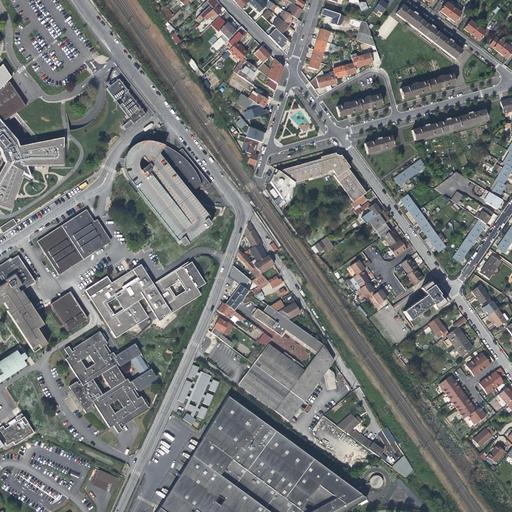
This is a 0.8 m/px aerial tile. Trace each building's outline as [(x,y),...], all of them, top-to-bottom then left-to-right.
[(214,0),(210,0),(206,4),(209,7),(207,9),(198,18),(201,21),(206,16),(212,11),(212,10),(218,4),(215,1),(214,0)] [(240,0),(236,4),(238,6),(240,8),(247,1),(248,0),(240,0)] [(251,0),(249,3),(259,13),(266,7),(260,1),(260,0),(251,0)] [(304,4),(298,0),(288,0),(287,2),(300,10),(302,8),(304,4)] [(387,6),(389,7),(394,0),(389,0),(386,5),(384,4),(383,3),(385,2),(382,0),(381,0),(372,12),(375,15),(378,11),(381,14),(387,6)] [(302,11),(300,10),(287,2),(285,4),(289,7),(291,8),(288,14),(292,17),(296,19),(299,15),(302,11)] [(364,3),(358,3),(359,6),(362,12),(368,9),(365,3),(364,3)] [(443,14),(447,17),(453,9),(446,3),(440,11),(443,14)] [(457,4),(453,9),(447,17),(450,19),(454,22),(460,14),(458,12),(462,8),(457,4)] [(248,16),(254,22),(259,16),(250,6),(244,12),(248,16)] [(402,6),(395,14),(416,31),(423,22),(415,16),(416,15),(415,14),(413,13),(412,14),(402,6)] [(164,8),(160,13),(158,14),(165,25),(166,24),(173,17),(164,8)] [(214,8),(212,11),(206,16),(209,19),(210,18),(213,21),(220,13),(218,11),(214,8)] [(273,13),(269,10),(262,17),(265,20),(273,13)] [(344,17),(323,10),(321,15),(332,19),(331,23),(334,24),(334,25),(336,26),(338,26),(342,24),(344,17)] [(278,18),(278,19),(283,22),(285,24),(287,26),(290,22),(289,22),(290,20),(292,17),(288,14),(285,12),(283,11),(278,18)] [(219,18),(211,26),(218,33),(219,32),(226,25),(223,21),(219,18)] [(288,27),(287,26),(285,24),(283,22),(278,19),(278,18),(271,26),(275,29),(281,35),(284,31),(288,27)] [(466,32),(471,35),(477,27),(470,21),(463,30),(466,32)] [(430,28),(423,22),(416,31),(434,44),(440,36),(433,30),(434,29),(432,27),(431,26),(430,28)] [(356,41),(375,47),(370,33),(366,24),(362,23),(356,41)] [(228,41),(236,33),(232,29),(227,24),(226,25),(219,32),(228,41)] [(480,24),(477,27),(471,35),(475,39),(479,42),(486,33),(483,31),(486,28),(480,24)] [(281,35),(275,29),(268,36),(280,49),(283,46),(285,44),(289,48),(290,43),(281,35)] [(316,40),(317,40),(326,43),(330,33),(321,30),(319,34),(319,35),(318,35),(316,40)] [(171,35),(177,44),(181,41),(175,32),(171,35)] [(239,34),(229,44),(230,45),(227,48),(230,50),(231,49),(232,47),(236,44),(242,38),(240,35),(239,34)] [(448,41),(440,36),(434,44),(455,60),(461,52),(451,44),(452,43),(450,41),(449,40),(448,41)] [(218,50),(226,42),(221,37),(217,40),(218,41),(213,45),(218,50)] [(492,48),(498,53),(504,44),(495,37),(489,46),(492,48)] [(313,50),(314,50),(323,53),(326,43),(317,40),(316,44),(316,46),(315,45),(313,50)] [(239,47),(236,44),(232,47),(231,49),(230,50),(229,51),(240,62),(242,60),(247,54),(243,49),(242,50),(239,47)] [(511,51),(511,49),(504,44),(498,53),(502,56),(506,59),(511,51)] [(254,55),(263,64),(264,64),(270,57),(263,50),(261,48),(254,55)] [(320,63),(323,53),(314,50),(312,55),(311,55),(310,60),(320,63)] [(225,60),(231,54),(227,51),(222,56),(225,60)] [(379,58),(377,51),(374,53),(369,54),(369,53),(361,55),(364,65),(370,63),(372,63),(371,61),(379,58)] [(356,57),(351,58),(353,63),(354,68),(359,67),(359,66),(364,65),(361,55),(356,57)] [(249,79),(256,70),(242,60),(240,62),(237,66),(232,73),(235,75),(244,63),(247,65),(243,71),(238,77),(249,84),(252,81),(249,79)] [(317,71),(320,63),(310,60),(308,66),(306,71),(313,73),(314,70),(317,71)] [(271,70),(268,79),(271,80),(277,85),(280,76),(283,69),(274,61),(271,70)] [(356,72),(354,68),(353,63),(343,66),(345,76),(350,75),(350,74),(356,72)] [(0,150),(5,163),(0,171),(0,205),(9,209),(20,176),(21,176),(22,173),(31,178),(26,166),(27,166),(27,165),(62,164),(61,138),(19,146),(16,140),(1,122),(0,121),(0,88),(6,82),(11,77),(2,64),(0,66),(0,150)] [(264,64),(263,64),(260,67),(257,70),(259,72),(268,79),(271,70),(264,64)] [(340,77),(345,76),(343,66),(332,69),(334,74),(335,78),(340,76),(340,77)] [(194,74),(198,81),(204,76),(198,70),(194,74)] [(254,79),(259,72),(257,70),(256,70),(249,79),(252,81),(254,79)] [(322,71),(309,83),(314,90),(323,88),(326,87),(326,86),(324,77),(322,71)] [(336,84),(335,78),(334,74),(324,77),(326,86),(332,84),(332,85),(336,84)] [(442,89),(455,85),(452,75),(442,78),(442,77),(438,78),(438,79),(426,82),(429,92),(442,89)] [(119,79),(106,89),(130,120),(122,126),(125,130),(146,114),(119,79)] [(276,90),(277,85),(271,80),(268,84),(276,90)] [(0,121),(1,122),(24,106),(9,82),(7,83),(6,82),(0,88),(0,121)] [(416,96),(429,92),(426,82),(416,85),(416,84),(412,85),(412,86),(400,90),(402,100),(416,96)] [(251,96),(249,100),(261,107),(263,109),(265,105),(264,104),(265,102),(266,101),(265,100),(267,97),(257,90),(255,94),(258,96),(256,99),(251,96)] [(260,108),(261,107),(249,100),(241,95),(237,102),(249,110),(246,113),(248,119),(248,120),(258,116),(267,112),(267,111),(265,110),(263,110),(264,111),(262,112),(260,108)] [(365,99),(357,102),(360,112),(370,109),(382,106),(379,96),(369,98),(369,97),(365,98),(365,99)] [(511,99),(509,100),(499,103),(501,109),(503,114),(511,111),(511,99)] [(349,115),(360,112),(357,102),(348,104),(347,103),(343,104),(344,105),(336,108),(339,118),(349,115)] [(466,116),(457,118),(460,129),(484,123),(481,112),(468,115),(468,114),(465,115),(466,116)] [(240,129),(247,124),(242,118),(235,122),(240,129)] [(445,122),(436,124),(439,135),(460,129),(457,118),(448,121),(447,120),(445,121),(445,122)] [(415,141),(439,135),(436,124),(427,126),(427,125),(425,126),(426,127),(412,131),(415,141)] [(245,138),(261,143),(264,133),(250,125),(245,138)] [(511,125),(505,126),(501,129),(510,129),(510,138),(511,137),(511,125)] [(378,140),(378,139),(377,139),(376,140),(376,141),(363,144),(366,155),(392,148),(389,137),(378,140)] [(242,150),(242,152),(249,165),(253,166),(257,157),(255,156),(254,156),(258,143),(245,138),(243,143),(247,145),(245,151),(242,150)] [(182,149),(177,152),(181,157),(169,167),(158,154),(164,146),(159,144),(155,142),(150,141),(146,141),(141,142),(136,144),(132,146),(129,150),(126,154),(125,158),(124,163),(124,167),(124,172),(126,177),(178,242),(180,240),(183,238),(188,243),(188,244),(209,228),(203,221),(209,217),(190,193),(194,189),(202,184),(205,189),(210,185),(208,182),(182,149)] [(171,149),(164,146),(158,154),(169,167),(181,157),(177,152),(171,149)] [(502,164),(504,165),(510,168),(511,164),(511,154),(509,152),(502,164)] [(352,203),(362,196),(367,193),(364,189),(363,190),(362,190),(361,188),(360,187),(359,185),(361,184),(340,156),(339,157),(337,156),(335,155),(335,154),(320,158),(320,160),(318,161),(318,160),(298,166),(296,167),(296,166),(282,171),(280,173),(289,180),(294,183),(294,184),(328,174),(327,173),(332,172),(334,175),(333,176),(352,203)] [(414,165),(407,170),(412,177),(425,168),(420,161),(414,165)] [(498,173),(502,167),(496,164),(492,169),(498,173)] [(495,180),(498,182),(502,185),(505,181),(508,176),(511,169),(510,168),(504,165),(495,180)] [(280,173),(275,170),(272,177),(276,178),(275,180),(277,181),(279,180),(280,181),(282,180),(282,181),(277,193),(282,200),(285,199),(287,192),(289,180),(280,173)] [(398,186),(412,177),(407,170),(399,176),(393,180),(398,186)] [(469,181),(464,178),(455,173),(449,179),(435,189),(444,196),(452,185),(455,181),(466,188),(469,181)] [(276,178),(272,177),(269,183),(277,193),(282,181),(282,180),(280,181),(279,180),(277,181),(275,180),(276,178)] [(505,187),(502,185),(498,182),(491,194),(498,198),(502,192),(505,187)] [(452,201),(457,205),(459,202),(463,196),(458,193),(452,201)] [(502,207),(504,204),(485,193),(483,198),(485,200),(484,203),(498,212),(502,207)] [(403,205),(408,211),(411,209),(414,212),(418,210),(407,195),(400,200),(403,205)] [(365,200),(362,196),(352,203),(346,208),(348,210),(352,207),(354,209),(355,208),(358,205),(362,202),(365,200)] [(368,203),(361,208),(357,211),(354,213),(356,216),(370,206),(368,203)] [(361,219),(365,225),(368,223),(370,221),(374,219),(375,218),(383,212),(385,210),(383,207),(379,210),(377,208),(374,204),(368,209),(370,212),(361,219)] [(426,221),(418,210),(414,212),(411,209),(408,211),(413,219),(419,227),(426,221)] [(493,214),(485,209),(480,216),(478,215),(477,215),(476,215),(475,217),(486,225),(490,219),(493,214)] [(86,217),(89,216),(86,210),(37,242),(58,274),(110,241),(99,223),(97,220),(93,222),(90,224),(86,217)] [(380,239),(382,237),(390,232),(384,224),(389,221),(388,220),(383,212),(375,218),(374,219),(370,221),(368,223),(365,225),(364,226),(367,230),(371,227),(380,239)] [(0,228),(3,233),(16,224),(13,220),(0,228)] [(479,220),(471,232),(478,237),(482,230),(486,225),(479,220)] [(437,236),(426,221),(419,227),(422,231),(427,237),(430,235),(433,238),(437,236)] [(253,230),(248,222),(244,234),(252,248),(260,243),(256,235),(255,236),(253,234),(252,231),(253,230)] [(392,230),(390,232),(382,237),(390,248),(399,241),(396,238),(395,237),(396,236),(392,230)] [(474,242),(478,237),(471,232),(463,243),(470,248),(474,242)] [(445,247),(437,236),(433,238),(430,235),(427,237),(431,244),(437,252),(445,247)] [(504,253),(511,242),(511,239),(506,235),(501,243),(497,249),(504,253)] [(325,253),(334,248),(327,237),(311,247),(315,254),(323,249),(325,253)] [(399,240),(399,241),(390,248),(388,249),(395,258),(400,254),(401,255),(407,251),(403,246),(399,240)] [(262,246),(260,243),(252,248),(249,249),(257,262),(266,257),(263,251),(261,247),(262,246)] [(465,255),(470,248),(463,243),(453,258),(460,263),(465,255)] [(244,264),(250,270),(254,267),(253,266),(248,260),(247,260),(238,250),(236,256),(244,264)] [(0,306),(2,306),(0,304),(4,302),(9,309),(7,310),(33,348),(39,344),(41,348),(48,344),(38,329),(45,324),(33,306),(27,298),(23,291),(36,282),(19,255),(10,261),(9,260),(0,265),(0,306)] [(248,272),(249,271),(250,270),(244,264),(236,256),(235,258),(240,263),(248,272)] [(272,262),(268,256),(253,266),(254,267),(261,274),(274,266),(272,262)] [(492,257),(488,262),(497,268),(501,263),(492,257)] [(400,265),(408,275),(415,270),(416,269),(412,264),(409,259),(400,265)] [(350,267),(356,276),(362,272),(365,270),(371,265),(369,261),(365,264),(365,263),(364,261),(360,264),(358,261),(350,267)] [(182,266),(152,284),(140,265),(111,283),(107,276),(85,290),(115,338),(148,317),(138,301),(143,298),(158,322),(200,295),(197,289),(205,283),(191,262),(183,267),(182,266)] [(489,280),(497,268),(488,262),(484,269),(480,274),(489,280)] [(249,271),(256,279),(261,275),(261,274),(254,267),(250,270),(249,271)] [(418,275),(415,270),(408,275),(406,276),(414,286),(422,280),(418,275)] [(229,279),(233,281),(236,283),(239,286),(240,287),(244,282),(239,279),(241,276),(234,271),(233,274),(229,279)] [(364,276),(365,275),(362,272),(356,276),(353,278),(361,289),(368,284),(369,283),(366,279),(364,276)] [(264,278),(267,281),(267,282),(274,277),(271,273),(264,278)] [(257,287),(267,281),(261,275),(256,279),(252,282),(257,287)] [(276,277),(253,291),(249,293),(258,299),(262,296),(258,290),(268,284),(272,289),(277,286),(282,283),(280,279),(278,280),(276,277)] [(243,298),(248,292),(246,291),(240,287),(239,286),(236,283),(233,281),(231,289),(228,295),(231,297),(239,303),(239,304),(244,298),(243,298)] [(402,313),(409,322),(415,317),(432,305),(435,310),(445,304),(438,295),(430,283),(420,289),(425,296),(402,313)] [(371,298),(372,297),(377,293),(375,292),(374,290),(373,291),(368,284),(361,289),(359,290),(365,298),(368,295),(371,298)] [(480,286),(472,292),(481,305),(489,299),(480,286)] [(381,290),(377,293),(372,297),(378,306),(386,299),(384,296),(383,294),(384,293),(381,290)] [(67,332),(88,319),(70,292),(50,305),(67,332)] [(32,295),(27,298),(33,306),(37,303),(32,295)] [(233,311),(239,303),(231,297),(225,305),(233,311)] [(487,317),(497,310),(492,302),(482,310),(484,313),(487,317)] [(289,306),(277,313),(287,320),(300,313),(294,303),(289,306)] [(391,305),(390,303),(374,315),(397,346),(413,334),(395,309),(391,305)] [(237,320),(240,316),(233,311),(225,305),(223,304),(221,307),(218,311),(229,319),(232,316),(237,320)] [(450,314),(457,309),(454,305),(447,310),(450,314)] [(333,362),(324,346),(287,320),(277,313),(272,309),(269,307),(267,306),(262,313),(278,325),(280,327),(284,330),(317,354),(304,371),(268,345),(253,365),(289,392),(303,402),(305,399),(333,362)] [(275,329),(278,325),(262,313),(255,308),(253,311),(255,312),(252,316),(272,331),(274,328),(275,329)] [(497,310),(488,316),(494,324),(497,328),(508,320),(504,314),(501,316),(497,310)] [(452,327),(455,330),(456,329),(466,322),(463,318),(452,327)] [(442,328),(437,320),(436,319),(428,325),(440,342),(446,338),(448,336),(444,330),(442,328)] [(210,333),(218,339),(220,336),(221,335),(222,333),(227,336),(230,332),(225,329),(227,324),(219,320),(216,324),(210,333)] [(225,329),(230,332),(233,327),(228,323),(227,324),(225,329)] [(459,337),(461,335),(459,333),(456,329),(455,330),(448,336),(446,338),(454,349),(463,342),(459,337)] [(74,350),(72,352),(68,346),(64,349),(69,356),(65,359),(80,383),(78,384),(76,382),(68,387),(70,390),(82,409),(85,413),(93,408),(91,405),(94,404),(109,428),(113,426),(117,433),(122,430),(118,425),(120,423),(122,425),(148,408),(140,396),(138,398),(133,389),(135,388),(137,390),(156,378),(151,369),(149,370),(138,353),(140,352),(134,344),(115,356),(112,352),(110,353),(105,345),(107,343),(99,331),(73,348),(74,350)] [(264,332),(256,342),(264,348),(272,339),(264,332)] [(234,345),(226,338),(225,339),(223,342),(231,349),(234,345)] [(469,345),(465,341),(463,342),(454,349),(453,350),(455,353),(457,352),(461,358),(472,349),(469,345)] [(0,381),(25,365),(22,360),(19,356),(16,351),(0,361),(0,381)] [(482,355),(474,360),(466,366),(474,377),(477,375),(482,371),(487,367),(490,365),(482,355)] [(238,385),(288,422),(303,402),(289,392),(253,365),(248,371),(241,380),(238,385)] [(213,402),(208,406),(217,392),(201,396),(208,385),(211,384),(208,389),(214,392),(220,383),(213,379),(211,382),(209,375),(193,366),(185,379),(200,375),(192,388),(189,389),(192,383),(187,380),(176,399),(185,404),(183,407),(190,412),(183,419),(192,424),(195,421),(193,414),(202,419),(213,402)] [(239,379),(241,380),(248,371),(246,370),(243,373),(239,379)] [(490,376),(487,379),(482,383),(479,385),(487,396),(503,384),(495,373),(490,376)] [(478,409),(475,411),(472,407),(471,408),(469,404),(466,400),(464,398),(466,398),(463,394),(460,390),(459,391),(457,388),(454,384),(452,381),(453,381),(450,377),(438,385),(463,420),(467,417),(474,425),(485,417),(482,413),(481,414),(480,412),(478,409)] [(499,396),(507,405),(511,400),(511,395),(510,393),(506,389),(499,396)] [(82,409),(70,390),(67,393),(79,412),(82,409)] [(343,511),(366,499),(228,397),(202,438),(206,441),(163,511),(159,508),(156,511),(343,511)] [(332,398),(316,412),(323,417),(338,404),(332,398)] [(351,415),(337,427),(341,431),(355,419),(351,415)] [(357,417),(355,419),(341,431),(346,434),(361,421),(357,417)] [(390,444),(395,441),(387,427),(381,430),(390,444)] [(485,430),(473,441),(479,448),(491,437),(494,434),(491,431),(488,427),(485,430)] [(361,445),(365,440),(359,436),(355,441),(361,445)] [(367,450),(371,445),(365,440),(361,445),(367,450)] [(371,445),(367,450),(377,458),(384,463),(387,459),(380,454),(382,452),(378,449),(380,447),(380,446),(378,444),(377,445),(375,447),(372,444),(371,445)] [(496,447),(487,458),(494,464),(503,453),(498,449),(496,447)] [(404,478),(414,469),(402,456),(392,466),(404,478)] [(96,468),(89,483),(108,491),(114,476),(96,468)] [(370,484),(370,485),(371,487),(373,488),(374,489),(375,489),(377,489),(379,488),(380,487),(381,486),(382,484),(382,483),(382,482),(382,481),(382,480),(381,479),(380,478),(379,477),(378,476),(377,476),(375,476),(373,477),(371,478),(371,479),(370,480),(370,482),(370,483),(370,484)] [(358,483),(361,479),(359,477),(354,480),(351,484),(355,487),(358,483)]
